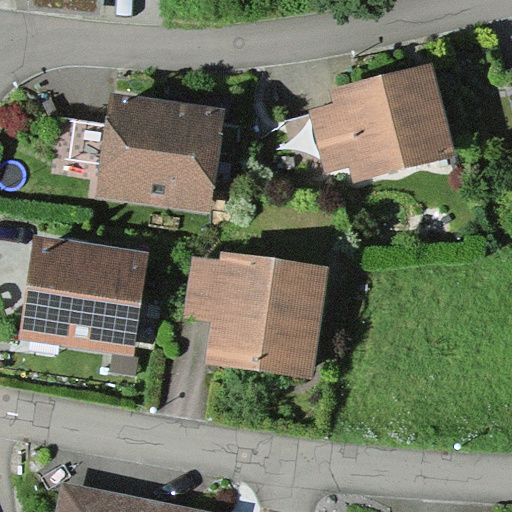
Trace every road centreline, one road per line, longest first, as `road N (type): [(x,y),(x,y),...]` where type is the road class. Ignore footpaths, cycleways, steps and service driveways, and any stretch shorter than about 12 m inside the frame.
road 1 (residential): [(480,0),(313,37),(173,51),(64,43),(0,69)]
road 2 (residential): [(287,469),(0,409)]
road 3 (residential): [(511,477),(287,469)]
